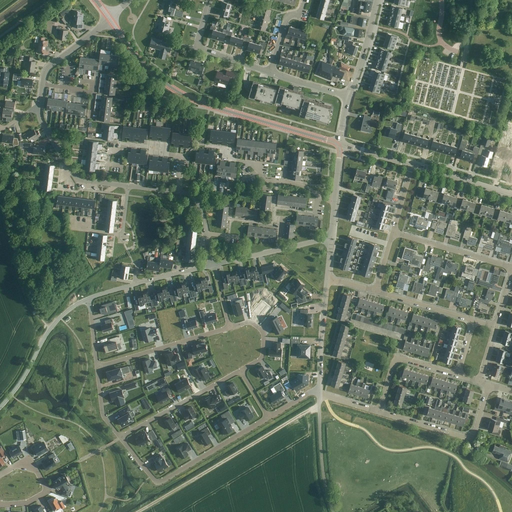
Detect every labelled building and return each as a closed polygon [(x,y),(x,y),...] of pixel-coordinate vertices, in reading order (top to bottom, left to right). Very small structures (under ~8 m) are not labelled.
[(175,9),(178,0),(163,0),(163,2),(166,3),(164,9),(167,10),(167,13),(177,16),(181,17),(182,13),(175,11),(175,9)] [(235,2),(229,0),(228,0),(228,3),(223,2),(221,8),(229,10),(231,4),(234,5),(234,4),(235,2)] [(321,0),(318,18),(326,19),(330,0),(321,0)] [(370,3),(358,1),(357,9),(353,8),(353,12),(361,14),(361,11),(369,12),(370,3)] [(392,6),(390,12),(401,15),(403,8),(402,8),(396,7),(392,6)] [(262,7),(257,28),(267,31),(272,10),(262,7)] [(228,16),(229,10),(221,8),(220,14),(224,15),(223,18),(230,20),(231,17),(228,16)] [(73,27),(83,28),(83,24),(81,24),(82,16),(80,16),(80,11),(72,10),(71,15),(74,15),(73,27)] [(390,12),(389,19),(400,21),(401,15),(390,12)] [(157,31),(167,33),(170,23),(165,22),(166,18),(159,16),(157,21),(160,22),(158,30),(155,29),(154,31),(157,32),(157,31)] [(353,17),(351,24),(356,24),(359,25),(365,26),(366,19),(366,18),(360,17),(360,18),(357,18),(357,17),(353,17)] [(389,19),(387,25),(391,26),(398,27),(400,21),(389,19)] [(68,30),(60,29),(60,27),(57,26),(56,31),(57,31),(57,34),(59,35),(59,39),(67,40),(68,30)] [(217,39),(219,31),(215,30),(216,27),(211,26),(209,32),(212,33),(211,37),(217,39)] [(309,31),(290,26),(287,37),(293,39),(294,36),(307,39),(309,31)] [(343,35),(361,37),(362,30),(354,28),(344,27),(343,35)] [(227,37),(229,31),(223,29),(223,32),(219,31),(217,39),(223,41),(224,37),(227,37)] [(235,45),(237,38),(231,36),(232,32),(229,31),(227,37),(230,38),(229,43),(235,45)] [(388,33),(385,40),(396,43),(398,37),(391,35),(388,33)] [(245,43),(247,37),(244,36),(242,36),(241,39),(237,38),(235,45),(241,47),(242,43),(245,43)] [(39,53),(48,54),(49,46),(47,46),(48,41),(44,40),(44,38),(39,37),(37,51),(39,51),(39,53)] [(253,51),(255,44),(249,42),(250,38),(247,37),(245,43),(248,44),(247,50),(253,51)] [(166,39),(165,42),(152,39),(149,47),(160,50),(158,57),(165,59),(167,52),(169,52),(173,41),(166,39)] [(348,41),(344,40),(343,44),(349,45),(348,48),(349,49),(347,53),(355,56),(358,46),(353,45),(353,42),(348,41)] [(385,40),(383,46),(387,48),(387,47),(393,49),(394,50),(396,43),(385,40)] [(255,44),(253,51),(259,53),(261,49),(264,49),(265,43),(262,42),(261,45),(255,44)] [(381,49),(379,55),(389,58),(391,52),(385,50),(381,49)] [(379,55),(377,61),(387,65),(389,58),(379,55)] [(280,65),(310,72),(312,64),(282,56),(280,65)] [(26,71),(34,72),(36,62),(32,61),(32,57),(27,57),(26,62),(28,62),(26,71)] [(197,62),(197,63),(190,61),(188,69),(196,72),(195,74),(201,75),(203,68),(200,67),(201,63),(197,62)] [(377,61),(375,68),(378,69),(379,69),(385,71),(387,65),(377,61)] [(342,79),(344,73),(339,70),(339,69),(322,62),(317,75),(331,80),(333,75),(342,79)] [(339,67),(348,71),(350,67),(344,65),(344,64),(341,62),(339,67)] [(4,69),(0,68),(0,74),(0,75),(0,76),(0,82),(3,83),(3,86),(3,87),(6,88),(7,87),(7,84),(8,84),(9,73),(3,72),(4,69)] [(229,78),(232,79),(234,73),(227,71),(226,74),(217,72),(215,81),(227,85),(229,78)] [(375,71),(373,77),(383,81),(385,74),(379,72),(375,71)] [(21,86),(32,88),(33,80),(24,79),(24,75),(14,73),(13,80),(22,81),(21,86)] [(373,77),(371,83),(381,87),(383,81),(373,77)] [(253,82),(248,98),(328,120),(332,105),(322,102),(321,104),(320,104),(319,103),(320,101),(316,100),(316,102),(314,102),(315,100),(302,96),(303,93),(298,92),(298,89),(296,88),(294,87),(294,88),(292,93),(269,86),(266,86),(253,82)] [(371,83),(369,90),(372,91),(379,93),(381,87),(371,83)] [(14,112),(15,104),(15,102),(6,101),(5,106),(4,105),(3,108),(9,108),(9,110),(9,111),(14,112)] [(9,111),(9,110),(9,108),(3,108),(2,117),(7,117),(7,121),(9,121),(11,120),(11,118),(12,118),(12,113),(14,114),(14,112),(9,111)] [(361,130),(371,132),(372,127),(369,126),(371,117),(364,115),(361,130)] [(398,138),(401,128),(402,125),(397,123),(395,129),(391,127),(390,129),(386,128),(384,135),(388,137),(388,136),(392,137),(392,138),(395,139),(395,137),(398,138)] [(36,132),(34,129),(26,134),(29,140),(30,140),(31,143),(34,141),(42,137),(40,134),(38,131),(36,132)] [(406,133),(403,141),(410,143),(412,135),(406,133)] [(13,143),(14,146),(19,145),(17,138),(14,138),(14,136),(3,134),(2,142),(13,143)] [(412,135),(410,143),(415,145),(418,136),(412,135)] [(418,136),(415,145),(421,147),(424,138),(418,136)] [(491,139),(484,137),(482,144),(489,147),(491,139)] [(424,138),(421,147),(428,148),(430,140),(424,138)] [(466,160),(469,150),(465,149),(467,142),(462,140),(459,150),(462,151),(460,158),(466,160)] [(433,141),(431,149),(437,151),(439,142),(433,141)] [(439,142),(437,151),(443,153),(445,144),(439,142)] [(445,144),(443,153),(449,154),(451,146),(445,144)] [(33,154),(45,155),(45,151),(44,151),(44,146),(38,146),(38,147),(32,147),(32,150),(34,150),(33,154)] [(451,146),(449,154),(455,156),(457,148),(451,146)] [(469,150),(466,160),(472,162),(474,155),(477,156),(480,148),(474,147),(473,151),(469,150)] [(486,168),(487,166),(489,158),(491,158),(493,152),(487,151),(485,157),(482,156),(480,164),(482,165),(483,165),(482,167),(486,168)] [(46,170),(53,171),(54,165),(47,164),(42,163),(42,166),(46,166),(46,170)] [(46,170),(41,169),(41,172),(45,172),(45,176),(45,177),(53,178),(53,171),(46,170)] [(357,169),(355,175),(354,178),(359,180),(360,177),(363,178),(362,181),(367,183),(369,177),(365,176),(366,172),(357,169)] [(374,176),(372,183),(372,186),(379,188),(383,177),(378,175),(378,177),(374,176)] [(45,177),(45,176),(40,176),(40,178),(45,179),(44,182),(44,183),(52,184),(53,178),(45,177)] [(397,184),(398,181),(387,178),(386,180),(387,180),(386,186),(392,188),(391,192),(388,191),(386,198),(392,200),(394,192),(397,183),(397,184)] [(51,190),(52,184),(44,183),(44,182),(40,182),(39,184),(44,185),(43,189),(51,190)] [(424,197),(429,199),(432,190),(426,188),(425,190),(422,189),(419,198),(423,198),(424,197)] [(438,203),(441,194),(438,194),(439,192),(432,190),(429,199),(436,200),(435,202),(438,203)] [(353,194),(351,200),(360,203),(362,197),(353,194)] [(448,204),(451,195),(444,194),(444,195),(441,194),(438,203),(442,204),(442,202),(448,204)] [(262,195),(261,202),(271,203),(271,196),(262,195)] [(284,205),(286,196),(278,195),(277,204),(284,205)] [(457,209),(459,200),(457,199),(457,197),(451,195),(448,204),(454,206),(454,208),(457,209)] [(63,204),(64,196),(58,196),(57,203),(56,203),(56,208),(58,208),(59,204),(63,204)] [(69,205),(70,197),(64,196),(63,204),(62,209),(64,209),(65,204),(69,205)] [(286,196),(284,205),(291,206),(293,197),(286,196)] [(76,206),(77,198),(70,197),(69,205),(69,210),(71,210),(71,205),(75,206),(76,206)] [(293,197),(291,206),(298,207),(300,197),(293,197)] [(300,197),(298,207),(305,208),(307,198),(300,197)] [(82,207),(83,199),(77,198),(76,206),(75,206),(75,210),(77,210),(78,206),(81,207),(82,207)] [(108,206),(116,207),(117,200),(109,200),(109,199),(105,198),(104,201),(109,201),(108,205),(108,206)] [(88,207),(89,199),(83,199),(82,207),(81,207),(81,211),(82,211),(83,211),(84,207),(88,207)] [(88,207),(87,212),(89,212),(90,208),(95,208),(96,200),(89,199),(88,207)] [(467,210),(469,201),(463,199),(462,201),(459,200),(457,209),(460,210),(461,208),(467,210)] [(360,203),(351,200),(350,206),(358,209),(360,203)] [(381,209),(388,211),(390,205),(383,203),(383,202),(379,200),(378,203),(382,204),(381,208),(381,209)] [(476,214),(478,205),(475,204),(476,203),(469,201),(467,210),(473,211),(473,213),(476,214)] [(271,203),(261,202),(260,209),(270,210),(271,203)] [(108,212),(115,213),(116,207),(108,206),(108,205),(104,205),(104,207),(108,207),(108,211),(108,212)] [(486,215),(488,207),(481,205),(481,206),(478,205),(476,214),(479,215),(479,213),(486,215)] [(219,206),(218,213),(227,214),(228,207),(219,206)] [(235,216),(242,216),(243,207),(237,206),(235,216)] [(348,212),(356,215),(358,209),(350,206),(348,212)] [(379,215),(387,217),(388,211),(381,209),(381,208),(377,206),(377,209),(381,210),(379,214),(379,215)] [(243,207),(242,216),(249,217),(250,208),(243,207)] [(488,207),(486,215),(492,217),(491,219),(494,220),(497,211),(494,210),(494,208),(488,207)] [(257,209),(250,208),(249,217),(256,218),(257,209)] [(504,221),(507,212),(500,210),(500,212),(497,211),(494,220),(498,221),(498,219),(504,221)] [(107,218),(115,219),(115,213),(108,212),(108,211),(103,211),(103,213),(107,214),(107,218)] [(356,215),(348,212),(346,218),(355,221),(356,215)] [(385,223),(387,217),(379,215),(379,214),(376,212),(375,215),(379,216),(378,220),(377,221),(385,223)] [(218,213),(217,219),(227,221),(227,214),(218,213)] [(296,224),(303,225),(304,216),(297,215),(296,224)] [(310,226),(311,217),(304,216),(303,225),(310,226)] [(418,228),(418,229),(421,230),(422,229),(423,228),(426,229),(428,222),(423,220),(424,218),(418,216),(415,226),(418,227),(418,228)] [(106,225),(114,226),(115,219),(107,218),(102,217),(102,220),(107,220),(106,224),(106,225)] [(318,217),(311,217),(310,226),(317,227),(318,217)] [(364,227),(366,219),(364,218),(362,223),(357,221),(356,225),(364,227)] [(227,221),(217,219),(216,226),(226,228),(227,221)] [(377,221),(378,220),(374,219),(373,221),(377,222),(376,227),(372,226),(371,229),(378,231),(379,228),(383,229),(385,223),(377,221)] [(447,223),(438,221),(437,222),(433,221),(432,226),(435,227),(434,232),(443,234),(445,227),(446,227),(447,223)] [(459,241),(461,234),(455,232),(456,229),(454,228),(455,225),(449,223),(446,233),(450,234),(450,233),(452,233),(450,238),(459,241)] [(113,232),(114,226),(106,225),(106,224),(102,224),(101,226),(106,226),(105,231),(113,232)] [(247,235),(254,236),(255,227),(248,226),(247,235)] [(255,227),(254,236),(261,237),(262,228),(255,227)] [(188,235),(196,236),(197,230),(190,229),(190,228),(185,228),(185,230),(189,231),(188,234),(188,235)] [(270,229),(262,228),(261,237),(268,238),(270,229)] [(276,229),(270,229),(268,238),(275,239),(276,229)] [(475,246),(477,239),(470,237),(472,231),(465,229),(463,237),(466,238),(465,239),(468,240),(467,243),(467,244),(471,246),(472,245),(475,246)] [(188,242),(195,243),(196,236),(188,235),(188,234),(184,234),(184,236),(188,237),(188,241),(188,242)] [(483,248),(492,251),(494,243),(487,241),(488,236),(485,235),(484,239),(481,238),(479,244),(484,245),(483,248)] [(355,245),(357,239),(363,241),(363,240),(348,236),(347,240),(346,241),(346,242),(355,245)] [(500,236),(496,247),(501,248),(500,253),(506,254),(506,253),(509,254),(511,247),(511,246),(511,243),(509,243),(509,241),(502,239),(502,236),(500,236)] [(187,248),(195,249),(195,243),(188,242),(188,241),(183,241),(183,243),(187,243),(187,247),(187,248)] [(378,250),(379,245),(364,241),(370,243),(368,249),(377,252),(378,251),(378,250)] [(353,252),(355,245),(346,242),(345,246),(344,247),(344,249),(353,252)] [(186,254),(194,255),(195,249),(187,248),(187,247),(182,247),(182,249),(186,250),(186,253),(186,254)] [(409,271),(415,251),(405,248),(402,258),(409,261),(408,266),(403,265),(401,269),(409,271)] [(352,258),(353,252),(344,249),(343,250),(343,251),(342,255),(352,258)] [(376,256),(377,252),(368,249),(366,255),(375,258),(376,257),(376,256)] [(417,251),(415,251),(410,265),(420,267),(423,257),(416,254),(417,251)] [(186,254),(186,253),(182,253),(181,255),(186,256),(185,260),(193,261),(194,255),(186,254)] [(350,264),(352,258),(342,255),(342,256),(341,257),(340,261),(350,264)] [(374,262),(375,258),(366,255),(364,262),(373,264),(374,263),(374,262)] [(428,257),(426,266),(424,265),(422,270),(429,272),(431,264),(440,267),(442,259),(432,256),(431,258),(428,257)] [(456,272),(458,265),(451,263),(451,261),(447,260),(445,269),(444,268),(442,268),(440,273),(443,274),(442,274),(446,275),(447,273),(448,273),(451,274),(452,271),(453,271),(456,272)] [(348,270),(350,264),(340,261),(340,263),(339,264),(338,268),(348,271),(353,272),(348,270)] [(372,271),(373,267),(373,266),(373,264),(364,262),(362,268),(372,271)] [(272,266),(268,266),(270,272),(274,271),(276,272),(273,275),(280,280),(282,277),(283,278),(285,275),(285,274),(287,271),(284,268),(283,268),(284,268),(283,269),(280,267),(279,268),(274,263),(272,266)] [(473,274),(474,268),(466,265),(464,272),(462,272),(461,275),(470,278),(467,289),(472,290),(474,282),(474,281),(475,275),(473,274)] [(250,268),(253,278),(259,277),(260,281),(264,280),(262,274),(259,274),(258,271),(257,271),(256,267),(251,268),(250,268)] [(252,278),(253,278),(250,268),(245,269),(245,273),(244,273),(246,277),(242,278),(244,285),(247,284),(246,279),(252,278)] [(371,272),(372,271),(362,268),(360,274),(355,272),(355,273),(370,277),(371,273),(371,272)] [(233,283),(231,272),(225,274),(226,277),(225,278),(226,282),(223,283),(225,290),(228,289),(227,284),(233,282),(233,283)] [(231,272),(233,283),(240,281),(241,286),(244,285),(242,278),(239,279),(239,275),(238,275),(237,272),(232,273),(232,272),(231,272)] [(493,282),(497,283),(499,275),(493,273),(490,282),(479,279),(478,283),(487,286),(493,288),(493,285),(493,282)] [(405,284),(409,285),(412,277),(400,274),(396,287),(403,289),(405,284)] [(202,288),(202,290),(203,290),(203,289),(209,288),(210,293),(213,292),(212,285),(209,286),(207,282),(206,278),(200,279),(202,288)] [(196,292),(202,290),(202,288),(200,279),(199,280),(194,281),(195,285),(194,285),(195,289),(192,290),(194,297),(197,296),(196,292)] [(304,285),(298,280),(296,282),(293,280),(290,284),(293,286),(290,290),(296,295),(297,294),(302,298),(297,299),(298,304),(307,301),(305,296),(304,296),(307,292),(302,288),(304,285)] [(427,281),(424,280),(422,284),(415,282),(412,291),(419,294),(420,289),(425,291),(427,281)] [(181,284),(183,295),(184,295),(184,294),(190,292),(191,297),(194,297),(192,290),(189,291),(188,286),(187,286),(186,283),(181,284)] [(177,296),(183,295),(181,284),(180,284),(180,285),(175,286),(176,290),(175,290),(176,294),(173,294),(175,301),(178,300),(177,296)] [(441,293),(442,288),(440,287),(431,284),(428,294),(435,296),(437,292),(441,293)] [(161,289),(164,299),(165,299),(164,299),(170,297),(172,302),(175,301),(173,294),(170,295),(169,291),(168,291),(167,287),(161,289)] [(158,301),(164,299),(161,289),(156,291),(157,294),(156,295),(157,298),(154,299),(156,306),(159,305),(158,301)] [(457,297),(459,290),(456,289),(455,292),(447,289),(444,299),(451,301),(453,296),(457,297)] [(492,299),(495,291),(488,289),(485,300),(481,298),(480,301),(488,304),(490,299),(492,299)] [(144,301),(145,304),(145,303),(151,302),(152,307),(156,306),(154,299),(151,300),(150,295),(149,296),(148,292),(142,293),(144,301)] [(138,305),(145,304),(144,301),(142,293),(141,293),(142,294),(137,295),(138,299),(137,299),(138,303),(134,304),(136,311),(139,310),(138,305)] [(357,302),(358,297),(344,293),(338,319),(346,321),(351,300),(357,302)] [(470,308),(472,301),(461,297),(462,294),(459,293),(457,301),(462,303),(461,306),(470,308)] [(384,313),(386,305),(361,298),(358,306),(384,313)] [(243,313),(241,306),(245,305),(243,299),(236,301),(236,303),(237,304),(232,305),(235,315),(243,313)] [(100,305),(99,306),(101,313),(104,313),(105,315),(118,311),(116,305),(114,305),(113,302),(115,301),(102,305),(102,307),(100,308),(100,305)] [(271,309),(263,302),(259,306),(257,305),(255,308),(256,310),(254,312),(260,317),(262,313),(266,316),(271,309)] [(480,311),(488,314),(490,307),(487,306),(487,305),(477,302),(475,307),(480,309),(480,311)] [(292,310),(285,305),(283,308),(289,313),(292,310)] [(407,320),(410,312),(390,306),(387,318),(388,318),(389,315),(394,316),(401,318),(407,320)] [(301,309),(301,314),(304,314),(304,326),(311,326),(312,314),(308,314),(308,310),(301,309)] [(203,310),(199,311),(202,319),(202,318),(201,317),(204,317),(204,318),(206,324),(218,321),(216,313),(207,316),(206,313),(204,314),(203,310)] [(437,329),(440,321),(414,313),(412,321),(424,325),(437,329)] [(277,317),(269,321),(272,327),(273,329),(273,330),(275,334),(283,330),(277,317)] [(106,324),(101,325),(103,332),(114,329),(112,325),(114,325),(112,318),(105,320),(106,324)] [(187,319),(184,320),(187,330),(198,327),(196,319),(188,322),(187,319)] [(342,324),(334,356),(349,359),(350,358),(343,356),(346,342),(350,343),(351,339),(348,339),(351,326),(342,324)] [(452,331),(460,333),(461,327),(454,325),(452,330),(452,331)] [(150,330),(150,328),(142,330),(145,342),(153,339),(152,335),(154,335),(155,335),(154,335),(155,334),(157,334),(156,328),(150,330)] [(450,337),(458,339),(460,333),(452,331),(452,330),(449,329),(448,331),(452,332),(451,336),(450,337)] [(511,339),(511,338),(511,334),(511,332),(505,330),(503,336),(511,339)] [(449,343),(456,345),(458,339),(450,337),(451,336),(447,335),(446,337),(450,338),(449,342),(449,343)] [(111,343),(104,345),(105,349),(104,349),(105,352),(106,352),(106,353),(115,350),(115,351),(116,350),(119,349),(117,344),(121,343),(119,336),(109,339),(109,340),(110,340),(111,342),(111,343)] [(511,338),(511,339),(503,336),(501,343),(509,345),(510,340),(511,340),(511,338)] [(300,339),(291,339),(291,346),(298,346),(297,357),(310,357),(310,345),(300,344),(300,339)] [(406,341),(404,349),(430,356),(433,344),(431,344),(430,347),(406,341)] [(447,349),(454,351),(456,345),(449,343),(449,342),(445,341),(444,343),(448,344),(447,348),(447,349)] [(192,346),(194,351),(191,351),(191,350),(185,351),(187,359),(192,358),(192,355),(195,354),(195,355),(207,351),(206,345),(207,345),(206,344),(205,344),(205,342),(192,346)] [(270,348),(269,356),(281,356),(282,349),(280,349),(281,343),(274,342),(274,343),(274,345),(274,348),(270,348)] [(445,355),(452,357),(454,351),(447,349),(447,348),(443,347),(442,350),(446,351),(445,354),(445,355)] [(505,357),(505,356),(507,352),(511,353),(511,351),(507,350),(507,351),(499,349),(498,355),(505,357)] [(172,352),(165,354),(168,365),(175,363),(175,362),(179,360),(178,354),(173,356),(172,352)] [(451,364),(452,357),(445,355),(445,354),(441,353),(441,355),(445,357),(443,361),(451,364)] [(509,357),(505,356),(505,357),(498,355),(496,361),(503,363),(505,358),(509,359),(509,357)] [(150,359),(142,361),(146,372),(153,370),(152,368),(157,367),(155,361),(151,362),(150,359)] [(338,361),(333,386),(344,388),(345,381),(342,380),(343,376),(347,377),(348,369),(346,369),(347,363),(338,361)] [(185,362),(177,364),(179,370),(187,368),(185,362)] [(511,369),(505,367),(499,365),(496,364),(496,367),(494,367),(492,375),(498,377),(500,371),(503,372),(504,372),(510,374),(511,369)] [(129,372),(128,366),(120,369),(120,368),(107,372),(108,373),(107,373),(108,378),(109,377),(110,379),(112,378),(114,381),(123,378),(122,373),(124,373),(125,373),(129,372)] [(199,366),(193,369),(197,375),(199,373),(203,380),(209,376),(204,367),(200,369),(199,366)] [(273,377),(269,370),(266,372),(262,366),(256,369),(261,378),(267,375),(269,379),(273,377)] [(428,384),(430,376),(405,368),(401,380),(404,381),(405,377),(428,384)] [(297,378),(291,382),(296,391),(307,384),(307,375),(297,374),(297,378)] [(459,384),(433,377),(430,389),(437,391),(438,387),(457,392),(459,384)] [(187,378),(175,385),(180,393),(192,386),(187,378)] [(274,404),(278,401),(278,400),(280,399),(284,396),(281,392),(285,390),(280,382),(273,386),(277,392),(270,396),(274,404)] [(235,385),(234,386),(233,383),(227,386),(229,389),(228,390),(227,390),(225,391),(228,396),(237,391),(236,388),(235,385)] [(370,385),(369,389),(352,384),(349,392),(369,397),(371,390),(374,390),(375,386),(370,385)] [(395,405),(403,407),(408,387),(399,385),(395,405)] [(163,393),(157,397),(161,403),(170,398),(169,395),(172,393),(168,387),(162,391),(163,393)] [(472,403),(475,390),(463,387),(461,395),(465,396),(463,401),(472,403)] [(121,389),(110,393),(113,400),(115,400),(117,406),(125,403),(123,397),(124,397),(121,389)] [(206,399),(204,400),(209,409),(215,405),(215,404),(220,401),(217,395),(211,398),(211,397),(210,397),(209,396),(205,399),(206,399)] [(501,409),(504,409),(507,400),(501,398),(499,403),(497,402),(494,409),(500,411),(501,409)] [(224,402),(218,406),(221,411),(227,408),(224,402)] [(135,415),(133,411),(131,412),(128,406),(119,411),(123,417),(119,419),(119,420),(118,421),(121,425),(122,424),(123,426),(133,420),(131,417),(135,415)] [(190,418),(196,415),(191,406),(185,410),(187,413),(185,414),(185,413),(182,415),(185,420),(190,418)] [(247,407),(241,411),(242,412),(237,415),(240,420),(243,418),(244,417),(246,420),(253,416),(251,413),(251,412),(249,409),(247,407)] [(428,416),(466,425),(468,414),(467,413),(466,417),(430,408),(428,416)] [(233,428),(228,420),(232,418),(233,418),(229,411),(223,415),(222,415),(224,420),(217,424),(220,427),(223,431),(222,432),(222,433),(224,435),(227,433),(226,432),(233,428)] [(491,418),(489,424),(499,426),(500,421),(506,423),(507,420),(496,417),(496,420),(491,418)] [(171,418),(165,421),(166,424),(167,427),(168,427),(170,429),(175,426),(177,429),(180,428),(177,422),(174,424),(171,418)] [(499,426),(489,424),(488,429),(494,431),(493,433),(499,435),(501,430),(498,429),(499,426)] [(211,433),(207,427),(201,431),(203,433),(199,435),(205,445),(211,441),(208,435),(211,433)] [(140,437),(136,439),(137,441),(137,442),(137,443),(137,444),(138,444),(138,445),(139,445),(140,446),(151,440),(150,440),(152,439),(153,439),(156,437),(152,431),(149,433),(147,435),(147,433),(146,434),(145,432),(139,435),(140,437)] [(44,442),(34,448),(38,455),(48,449),(44,442)] [(183,445),(177,449),(182,458),(183,457),(184,458),(187,456),(187,455),(188,454),(186,451),(191,449),(188,443),(183,446),(183,445)] [(23,452),(19,445),(9,451),(12,458),(23,452)] [(499,459),(507,462),(511,451),(505,448),(506,447),(500,445),(499,447),(494,445),(492,451),(501,455),(499,459)] [(46,470),(56,464),(52,458),(55,456),(53,453),(48,456),(49,459),(50,459),(42,464),(46,470)] [(155,464),(159,471),(165,468),(165,469),(168,467),(168,466),(169,466),(164,459),(163,459),(160,454),(154,458),(157,463),(155,464)] [(499,466),(511,471),(511,468),(511,464),(501,461),(499,466)] [(57,479),(53,482),(57,489),(61,487),(63,491),(62,494),(67,496),(69,490),(66,484),(69,482),(68,480),(70,480),(69,479),(69,478),(68,477),(68,476),(67,475),(66,476),(65,475),(60,477),(57,479)] [(58,503),(55,497),(48,501),(54,511),(61,507),(61,509),(65,507),(61,501),(58,503)]
